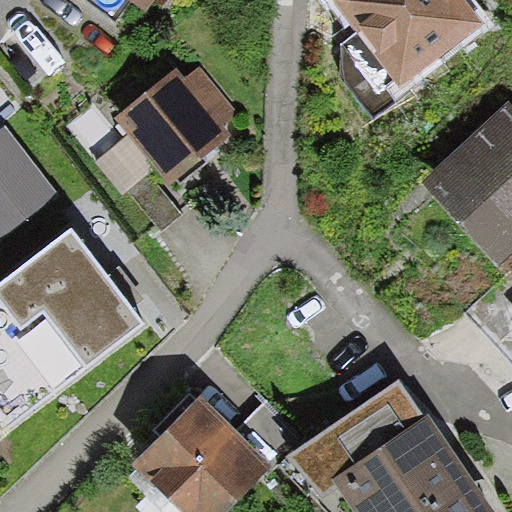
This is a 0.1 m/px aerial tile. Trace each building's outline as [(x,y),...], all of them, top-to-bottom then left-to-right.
[(125,0),(144,13),(152,0),(125,0)] [(481,28),(458,0),(349,0),(337,10),(364,44),(394,82),(402,92),(481,28)] [(394,82),(364,44),(340,62),(370,101),(394,82)] [(239,115),(200,69),(185,82),(178,75),(115,127),(170,194),(232,142),(222,129),(239,115)] [(511,264),(511,111),(508,107),(420,188),(500,275),(511,264)] [(0,260),(1,263),(69,211),(6,130),(0,134),(0,260)] [(182,218),(150,179),(130,195),(162,235),(182,218)] [(147,339),(73,244),(0,300),(0,432),(5,439),(84,378),(88,384),(147,339)] [(333,491),(424,430),(400,389),(289,466),(326,506),(337,497),(333,491)] [(154,436),(164,446),(133,480),(167,511),(233,511),(270,473),(190,399),(154,436)] [(424,430),(333,491),(337,497),(346,511),(486,511),(431,426),(424,430)]
